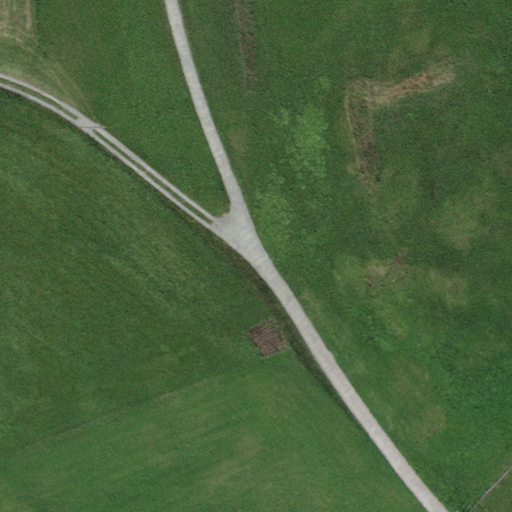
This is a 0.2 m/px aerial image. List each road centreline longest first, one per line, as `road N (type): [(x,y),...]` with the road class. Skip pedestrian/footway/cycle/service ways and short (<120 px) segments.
road 1 (track): [(441,511),(251,254),(78,118),(0,79)]
road 2 (track): [(251,254),(165,0)]
